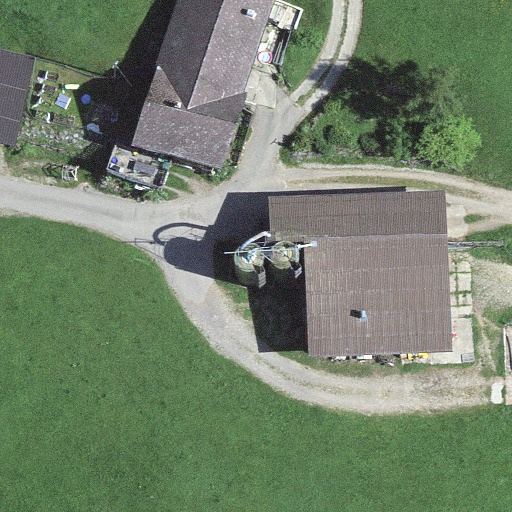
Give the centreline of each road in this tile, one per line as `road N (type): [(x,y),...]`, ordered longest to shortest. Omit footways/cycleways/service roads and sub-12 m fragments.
road 1 (track): [(511,207),(392,180),(250,187),(340,50),(347,0)]
road 2 (unclassified): [(0,193),(162,220),(214,208),(250,187)]
